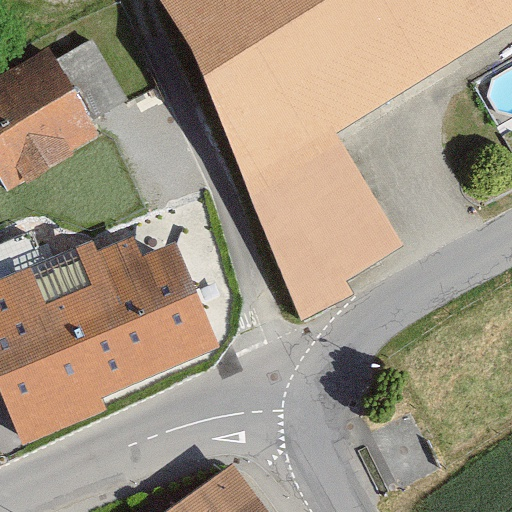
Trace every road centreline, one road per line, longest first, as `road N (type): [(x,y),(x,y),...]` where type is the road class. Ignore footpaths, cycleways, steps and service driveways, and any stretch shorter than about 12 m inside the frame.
road 1 (residential): [(264,377),(0,493)]
road 2 (unclassified): [(511,243),(264,377)]
road 3 (residential): [(264,377),(343,511)]
